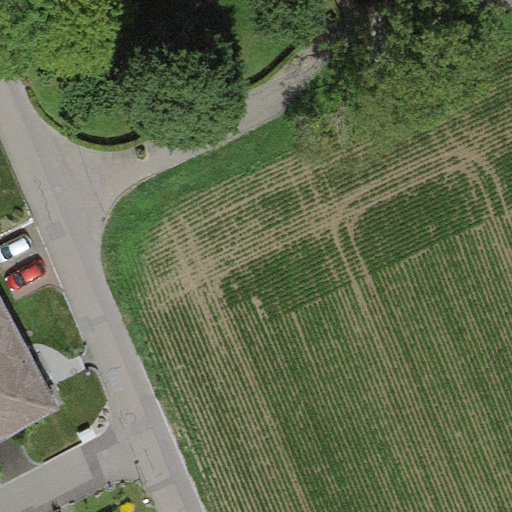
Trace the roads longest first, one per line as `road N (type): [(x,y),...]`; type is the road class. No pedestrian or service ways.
road 1 (residential): [(0,98),(136,442)]
road 2 (residential): [(136,442),(2,511)]
